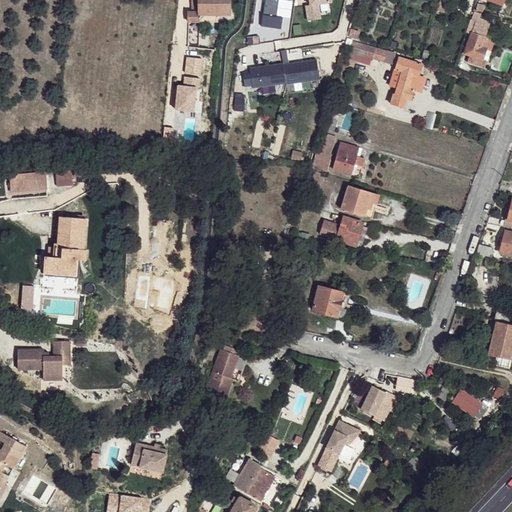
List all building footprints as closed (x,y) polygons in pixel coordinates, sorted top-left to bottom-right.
[(188,0),(189,20),(217,20),(217,12),(229,12),(228,0),(188,0)] [(262,0),(261,6),(260,6),(259,17),(278,20),(280,9),(273,8),(274,0),(262,0)] [(313,0),(314,2),(310,3),(312,17),(322,16),(320,1),(328,0),(313,0)] [(439,0),(436,9),(443,11),(446,0),(439,0)] [(474,26),(465,52),(470,54),(467,60),(484,67),(486,61),(483,59),(488,49),(490,50),(494,40),(486,37),(491,24),(481,20),(483,13),(474,10),(474,12),(478,14),(476,21),(474,26)] [(183,27),(183,36),(193,36),(193,27),(183,27)] [(353,40),(351,46),(367,51),(366,56),(373,58),(376,47),(353,40)] [(283,62),(250,67),(251,72),(245,73),(246,85),(253,84),(253,87),(286,82),(286,83),(319,78),(316,58),(288,62),(286,50),(281,51),(283,62)] [(402,71),(396,94),(406,98),(411,99),(414,90),(417,88),(420,84),(420,79),(419,75),(422,64),(399,56),(396,68),(402,71)] [(396,94),(391,103),(403,107),(406,98),(396,94)] [(313,155),(310,167),(325,172),(335,137),(328,134),(320,156),(313,155)] [(341,144),(333,169),(360,178),(365,160),(358,157),(359,150),(341,144)] [(55,170),(56,186),(71,185),(70,169),(55,170)] [(313,172),(310,181),(316,184),(320,173),(313,172)] [(11,179),(12,194),(46,193),(46,177),(11,179)] [(348,185),(341,208),(365,216),(372,194),(372,192),(348,185)] [(372,194),(366,214),(373,217),(379,196),(372,194)] [(302,198),(300,205),(314,208),(315,202),(302,198)] [(44,253),(43,269),(74,272),(76,257),(60,254),(62,245),(83,246),(86,216),(59,214),(56,238),(53,239),(51,254),(44,253)] [(326,221),(322,233),(357,245),(358,243),(362,227),(363,226),(364,224),(343,217),(340,225),(326,221)] [(362,227),(358,243),(362,245),(367,228),(362,227)] [(511,232),(503,231),(498,252),(511,255),(511,232)] [(299,232),(297,239),(310,242),(312,235),(299,232)] [(62,245),(60,254),(76,257),(86,258),(87,247),(83,246),(62,245)] [(480,245),(476,254),(491,257),(493,248),(480,245)] [(20,306),(20,312),(28,313),(29,307),(30,306),(32,285),(21,284),(19,306),(20,306)] [(323,287),(316,310),(338,317),(345,295),(323,287)] [(492,336),(489,355),(498,356),(511,358),(511,351),(511,326),(495,324),(494,325),(492,336)] [(67,339),(51,338),(51,346),(59,346),(59,353),(59,361),(67,361),(67,339)] [(59,353),(59,346),(51,346),(51,353),(41,353),(41,346),(15,346),(15,365),(40,365),(40,376),(59,376),(59,361),(59,353)] [(231,379),(240,356),(222,349),(206,390),(226,398),(234,380),(231,379)] [(240,356),(235,368),(241,370),(245,358),(240,356)] [(498,356),(497,365),(509,367),(511,358),(498,356)] [(383,391),(370,385),(359,409),(372,415),(383,391)] [(216,414),(215,425),(222,426),(224,415),(216,414)] [(358,430),(337,421),(317,466),(330,472),(342,444),(348,444),(356,435),(358,430)] [(0,479),(4,472),(1,470),(5,463),(12,467),(25,444),(0,430),(0,439),(3,442),(0,446),(0,479)] [(266,435),(257,452),(269,458),(278,441),(266,435)] [(168,448),(137,440),(132,462),(163,470),(168,448)] [(100,452),(93,450),(90,465),(97,466),(100,452)] [(249,460),(234,485),(261,501),(275,476),(259,468),(261,466),(249,460)] [(161,477),(163,470),(132,462),(130,469),(161,477)] [(240,498),(231,511),(254,511),(257,507),(240,498)]
